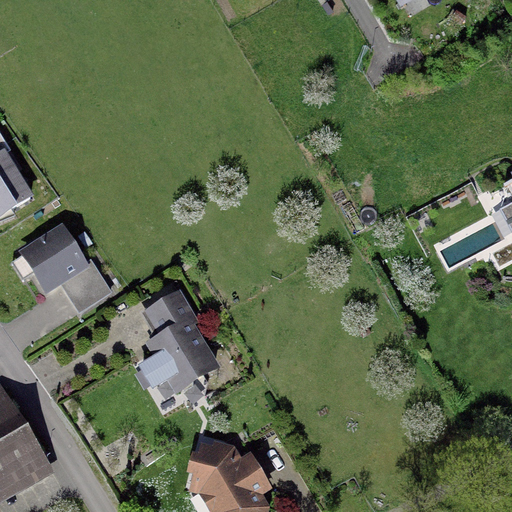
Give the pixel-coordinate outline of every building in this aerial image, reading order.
[(0,148),(2,147),(0,144),(0,217),(28,200),(0,155),(0,148)] [(511,183),(502,189),(503,191),(506,189),(511,199),(511,204),(498,212),(511,236),(511,235),(511,183)] [(81,272),(55,236),(14,264),(38,299),(55,288),(76,318),(106,297),(87,269),(81,272)] [(186,327),(192,324),(176,298),(146,315),(156,332),(176,323),(186,317),(190,324),(149,347),(156,359),(146,365),(159,387),(169,381),(175,392),(177,391),(183,394),(191,389),(191,383),(212,370),(186,327)] [(0,479),(37,458),(41,465),(44,464),(0,393),(0,479)] [(254,496),(263,491),(247,462),(237,468),(229,454),(222,457),(202,452),(194,486),(216,492),(223,503),(220,511),(260,511),(262,511),(254,496)] [(491,504),(507,495),(502,485),(485,494),(491,504)]
